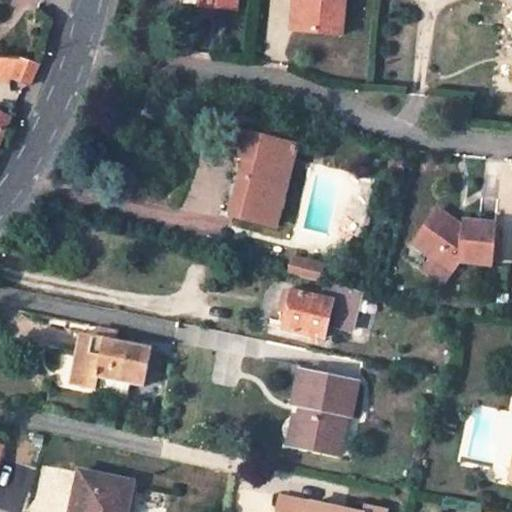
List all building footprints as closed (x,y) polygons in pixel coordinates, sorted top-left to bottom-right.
[(341,35),(344,0),(295,0),(293,31),(341,35)] [(0,56),(0,80),(10,82),(12,78),(21,58),(0,56)] [(30,85),(38,66),(21,58),(12,78),(30,85)] [(0,141),(10,119),(0,114),(0,141)] [(275,224),(295,147),(242,133),(231,180),(240,182),(235,202),(233,213),(275,224)] [(225,199),(235,202),(240,182),(231,180),(225,199)] [(45,203),(41,213),(46,215),(50,205),(45,203)] [(439,208),(429,221),(436,226),(446,213),(439,208)] [(494,263),(497,225),(466,222),(466,230),(458,229),(460,222),(446,213),(436,226),(429,221),(414,241),(434,255),(425,267),(444,282),(461,260),(494,263)] [(319,281),(324,264),(292,255),(287,272),(319,281)] [(31,270),(7,266),(5,281),(29,285),(31,270)] [(324,299),(293,292),(287,314),(284,328),(311,335),(318,336),(324,338),(327,325),(352,331),(362,289),(328,281),(324,299)] [(293,292),(287,291),(282,312),(287,314),(293,292)] [(150,348),(82,334),(71,382),(96,387),(99,376),(142,385),(150,348)] [(358,382),(300,370),(292,402),(300,404),(297,415),(295,415),(289,442),(336,453),(345,415),(350,416),(358,382)] [(69,485),(64,511),(122,511),(128,482),(82,472),(79,487),(69,485)] [(332,511),(332,509),(279,498),(276,511),(385,511),(385,510),(364,506),(362,511),(348,511),(343,511),(342,511),(332,511)]
